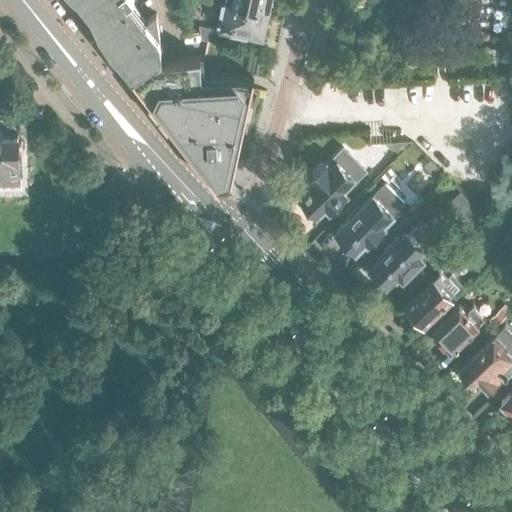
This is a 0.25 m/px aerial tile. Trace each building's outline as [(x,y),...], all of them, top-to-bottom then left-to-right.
[(87,0),(95,11),(89,16),(100,30),(94,35),(120,69),(127,63),(133,70),(135,73),(158,58),(162,55),(161,46),(157,12),(147,20),(131,0),(87,0)] [(216,0),(223,1),(236,4),(236,6),(245,8),(246,4),(256,6),(256,8),(267,11),(268,0),(216,0)] [(223,1),(219,18),(225,19),(223,26),(231,28),(230,31),(247,35),(248,31),(262,34),(267,11),(256,8),(256,6),(246,4),(245,8),(236,6),(236,4),(223,1)] [(217,28),(200,25),(202,37),(208,38),(221,41),(223,30),(217,28)] [(158,58),(135,73),(141,81),(137,84),(157,109),(181,139),(185,136),(206,162),(213,171),(234,167),(236,156),(242,126),(247,127),(254,93),(250,92),(252,81),(258,49),(259,49),(221,41),(208,38),(208,39),(207,41),(205,53),(204,53),(187,55),(159,59),(158,58)] [(18,149),(22,146),(22,140),(18,137),(17,132),(0,133),(0,130),(0,178),(4,182),(12,182),(18,176),(18,149)] [(410,139),(388,141),(399,152),(411,139),(410,139)] [(307,188),(301,194),(303,197),(303,202),(309,208),(315,209),(317,211),(326,203),(330,207),(347,190),(342,186),(354,175),(337,158),(331,164),(327,159),(325,162),(319,162),(313,168),(313,173),(310,176),(315,180),(310,184),(310,183),(306,187),(307,188)] [(430,158),(424,164),(437,179),(444,172),(430,158)] [(349,217),(337,229),(339,231),(339,238),(346,246),(353,246),(356,248),(366,239),(367,240),(384,224),(389,228),(399,218),(393,212),(397,208),(396,207),(403,200),(385,182),(374,193),(373,192),(361,204),(360,203),(347,215),(349,217)] [(373,268),(371,270),(382,281),(384,279),(387,282),(392,276),(397,281),(403,275),(423,256),(418,251),(424,245),(423,244),(431,236),(416,222),(409,230),(408,229),(399,237),(397,235),(384,248),(386,250),(371,265),(373,268)] [(450,268),(465,254),(457,246),(442,260),(450,268)] [(406,300),(412,307),(412,313),(418,319),(424,319),(458,287),(440,268),(406,300)] [(432,328),(439,336),(438,344),(444,349),(452,348),(486,316),(474,303),(467,309),(460,302),(447,315),(445,313),(436,322),(437,324),(432,328)] [(505,303),(491,317),(497,323),(511,309),(505,303)] [(511,330),(505,323),(496,332),(464,363),(464,369),(471,376),(477,376),(488,388),(511,365),(511,330)] [(511,416),(511,389),(502,399),(510,408),(510,415),(511,416)]
